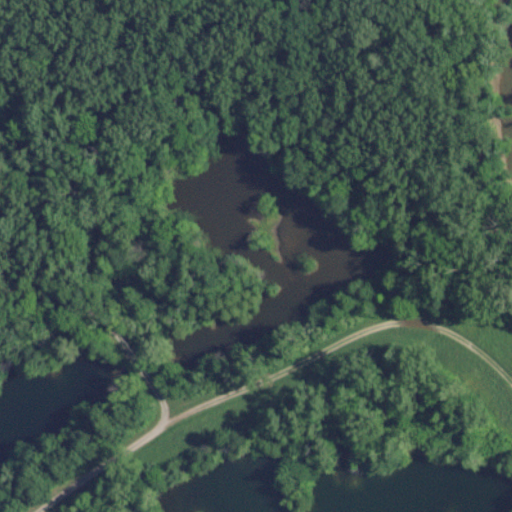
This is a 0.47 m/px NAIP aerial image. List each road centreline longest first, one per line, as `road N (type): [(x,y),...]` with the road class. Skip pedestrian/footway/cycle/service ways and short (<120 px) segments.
road 1 (residential): [(57,511),(168,424),(394,326),(442,333),(510,384)]
road 2 (residential): [(168,424),(143,368),(112,327),(78,304),(0,287)]
